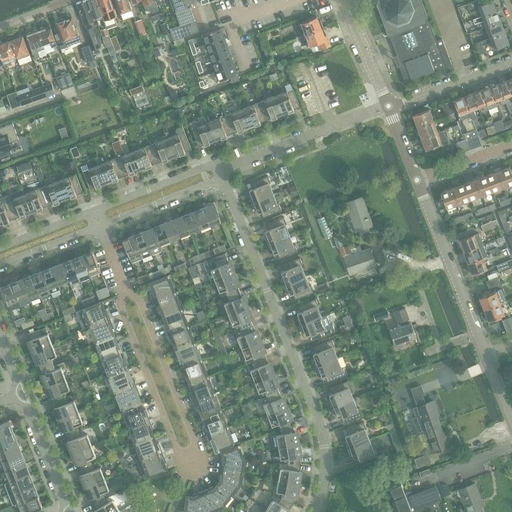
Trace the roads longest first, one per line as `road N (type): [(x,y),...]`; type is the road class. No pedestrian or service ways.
road 1 (residential): [(123,286),(140,301),(202,462),(196,471),(186,468),(120,296)]
road 2 (residential): [(316,511),(323,432),(220,169)]
road 3 (tertiary): [(483,355),(417,179)]
road 4 (residential): [(99,227),(207,183),(220,169)]
road 5 (residential): [(220,169),(200,168),(93,210)]
road 6 (residential): [(388,108),(511,62)]
road 7 (residential): [(20,393),(70,511)]
